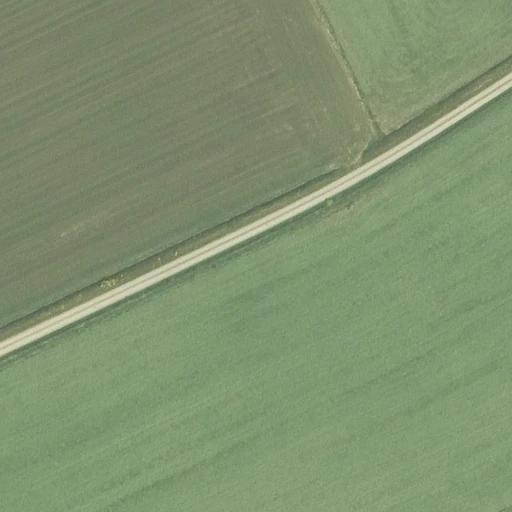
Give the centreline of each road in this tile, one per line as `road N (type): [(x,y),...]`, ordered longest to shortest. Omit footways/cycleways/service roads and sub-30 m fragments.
road 1 (track): [(0,346),(331,186),(511,71)]
road 2 (track): [(331,186),(511,455)]
